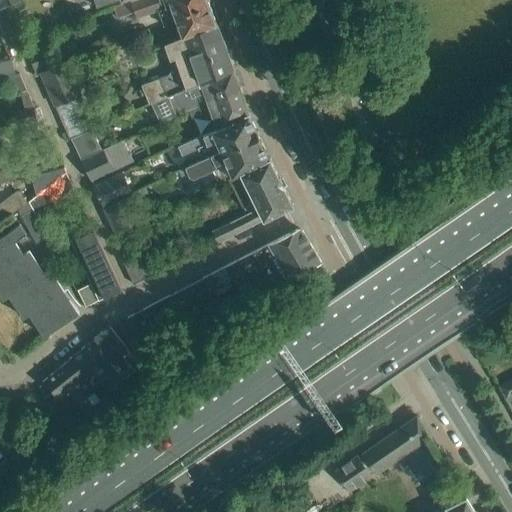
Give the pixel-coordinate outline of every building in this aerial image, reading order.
[(17,0),(10,3),(11,4),(0,8),(0,23),(4,33),(20,26),(14,12),(26,7),(23,0),(17,0)] [(182,36),(216,24),(207,0),(134,0),(114,7),(118,18),(134,12),(136,17),(158,9),(165,26),(177,21),(182,36)] [(216,24),(182,36),(164,43),(165,45),(161,53),(168,56),(171,67),(168,74),(142,85),(149,105),(168,97),(233,69),(216,24)] [(0,76),(15,73),(12,60),(0,62),(0,76)] [(68,62),(40,74),(54,106),(55,106),(78,96),(82,94),(68,62)] [(176,114),(188,109),(206,102),(239,88),(233,69),(168,97),(176,114)] [(239,88),(206,102),(188,109),(176,114),(176,115),(188,109),(192,117),(201,113),(200,110),(208,107),(216,130),(249,114),(239,88)] [(14,125),(9,126),(9,127),(36,121),(37,121),(34,106),(24,108),(11,111),(14,125)] [(216,130),(178,147),(182,156),(198,149),(203,160),(259,134),(257,130),(256,131),(249,114),(216,130)] [(38,128),(36,121),(9,127),(12,141),(39,134),(38,128)] [(92,129),(74,136),(71,138),(81,159),(101,149),(92,129)] [(259,134),(214,155),(203,160),(186,168),(190,176),(194,177),(198,175),(204,189),(228,178),(232,177),(270,158),(270,157),(269,158),(261,140),(262,140),(259,134)] [(101,149),(81,159),(91,180),(92,180),(123,165),(119,156),(129,151),(124,139),(101,149)] [(270,158),(232,177),(228,178),(242,207),(244,206),(245,210),(256,204),(259,208),(212,231),(217,242),(293,205),(270,158)] [(0,181),(14,179),(12,168),(0,170),(0,181)] [(122,170),(93,184),(103,207),(133,193),(122,170)] [(37,218),(74,188),(62,174),(28,201),(32,209),(37,218)] [(26,200),(18,189),(0,202),(0,207),(6,215),(26,200)] [(103,207),(102,207),(113,232),(145,218),(134,193),(133,193),(103,207)] [(47,237),(32,209),(20,215),(36,243),(47,237)] [(19,224),(0,236),(0,287),(2,286),(9,295),(17,308),(23,304),(29,314),(37,326),(43,322),(49,332),(79,313),(77,310),(69,298),(63,302),(49,280),(43,283),(29,262),(23,265),(8,244),(14,242),(15,241),(26,234),(19,224)] [(93,228),(75,237),(98,287),(93,290),(98,299),(103,297),(121,288),(93,228)] [(296,230),(203,277),(210,289),(210,290),(242,273),(255,298),(319,263),(321,262),(302,230),(297,229),(296,230)] [(144,308),(126,318),(158,355),(144,337),(155,329),(144,308)] [(96,357),(103,365),(109,361),(124,379),(134,370),(123,356),(129,351),(109,326),(93,339),(102,352),(96,357)] [(146,365),(158,355),(139,333),(128,343),(140,358),(146,365)] [(212,336),(185,354),(192,363),(218,346),(212,336)] [(93,339),(76,353),(93,373),(107,390),(108,392),(124,379),(109,361),(103,365),(96,357),(102,352),(93,339)] [(91,403),(107,390),(93,373),(76,353),(60,366),(77,386),(91,403)] [(102,417),(91,403),(77,386),(60,366),(43,379),(60,400),(69,393),(84,411),(93,424),(102,417)] [(358,455),(335,471),(349,491),(372,475),(371,474),(374,471),(376,473),(429,437),(415,417),(362,454),(363,455),(360,458),(358,455)] [(475,511),(466,497),(446,507),(447,509),(441,511),(475,511)]
